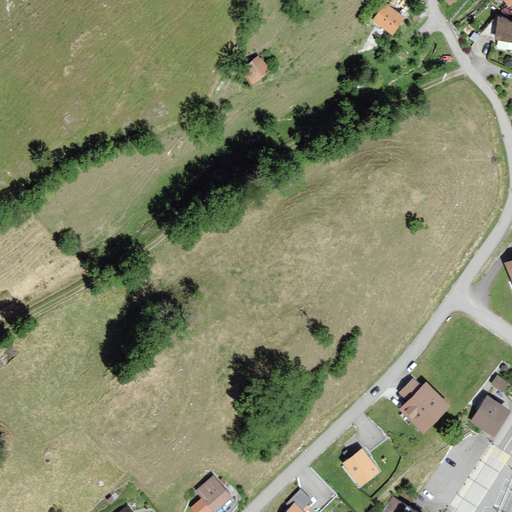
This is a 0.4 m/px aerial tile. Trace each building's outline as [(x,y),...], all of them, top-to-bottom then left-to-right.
[(511,0),(503,0),(511,13),(511,0)] [(408,17),(385,2),(372,22),(394,37),(408,17)] [(511,21),(497,19),(494,35),(511,39),(511,21)] [(255,56),(236,70),(247,85),(266,71),(255,56)] [(509,380),(497,373),(491,382),(503,390),(509,380)] [(450,401),(426,377),(421,383),(412,376),(399,390),(407,398),(399,406),(423,430),(450,401)] [(510,410),(489,397),(474,421),(496,434),(510,410)] [(361,445),(342,459),(360,482),(380,467),(361,445)] [(232,496),(214,475),(196,491),(215,511),(232,496)] [(280,511),(309,511),(306,509),(310,505),(307,502),(312,497),(301,487),(286,501),(289,504),(280,511)]
